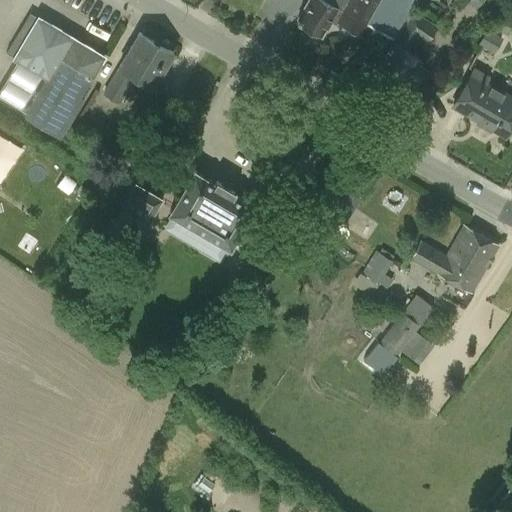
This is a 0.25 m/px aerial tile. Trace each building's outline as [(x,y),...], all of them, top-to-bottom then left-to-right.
[(308,0),(297,20),(322,35),(332,18),(365,38),(374,22),(394,37),(418,0),(308,0)] [(421,58),(407,49),(417,35),(427,42),(438,26),(415,10),(395,40),(373,73),(399,91),(408,77),(415,81),(425,66),(418,62),(421,58)] [(6,52),(13,56),(12,57),(41,75),(21,108),(26,112),(26,113),(59,133),(72,111),(75,113),(84,98),(81,96),(93,77),(106,55),(38,14),(37,16),(30,12),(6,52)] [(478,43),(494,52),(503,36),(486,27),(478,43)] [(140,31),(118,66),(103,92),(120,102),(130,86),(133,88),(138,78),(152,87),(173,52),(140,31)] [(511,123),(511,96),(487,83),(491,75),(474,65),(452,105),(506,135),(511,123)] [(0,176),(6,179),(24,141),(0,130),(0,176)] [(0,206),(0,213),(28,225),(45,181),(15,169),(0,206)] [(242,223),(252,206),(253,205),(232,192),(233,190),(216,180),(214,182),(193,170),(169,211),(172,213),(227,245),(228,246),(231,242),(243,249),(254,229),(242,223)] [(134,185),(108,230),(134,245),(160,200),(134,185)] [(344,223),(353,211),(338,201),(330,214),(344,223)] [(498,244),(464,224),(446,254),(421,240),(410,257),(471,292),(498,244)] [(376,249),(362,271),(379,282),(393,260),(376,249)] [(379,340),(396,354),(434,306),(416,293),(379,340)]
